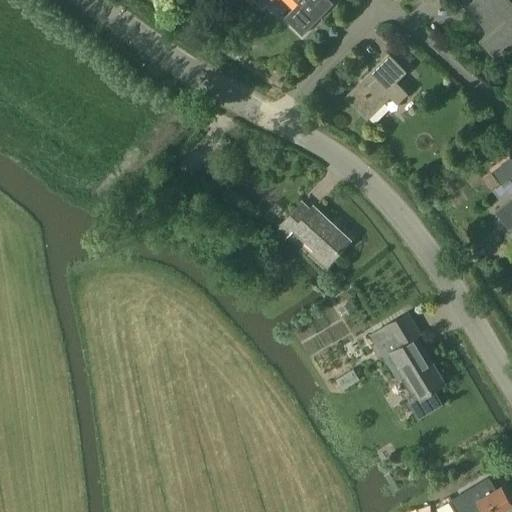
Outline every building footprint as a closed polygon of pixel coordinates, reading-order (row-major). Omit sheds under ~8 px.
[(255,0),(257,2),(258,0),(293,0),(298,4),(283,19),(301,36),(333,4),(329,0),(255,0)] [(461,0),(460,2),(488,32),(479,41),(494,58),(511,41),(511,23),(511,22),(511,2),(510,0),(461,0)] [(227,23),(226,20),(224,18),(222,17),(219,17),(216,18),(214,21),(214,23),(214,26),(216,28),(219,30),(222,30),(224,28),(226,26),(227,23)] [(397,103),(406,93),(395,81),(405,71),(388,54),(344,98),(366,119),(389,96),(397,103)] [(511,183),(511,159),(510,157),(490,172),(500,185),(508,179),(511,183)] [(212,173),(211,174),(224,184),(225,185),(233,175),(219,165),(212,173)] [(511,198),(494,212),(508,230),(511,226),(511,198)] [(280,225),(281,226),(289,234),(292,230),(328,263),(350,240),(313,206),(310,210),(301,202),(280,225)] [(338,309),(344,318),(356,311),(351,302),(338,309)] [(404,378),(416,396),(407,402),(418,420),(443,404),(433,389),(444,383),(416,338),(422,335),(407,312),(370,335),(399,382),(404,378)] [(500,511),(511,505),(511,501),(502,485),(476,500),(477,502),(467,507),(470,511),(500,511)]
